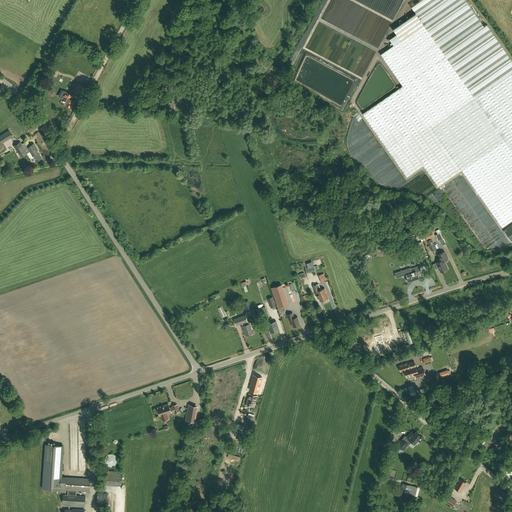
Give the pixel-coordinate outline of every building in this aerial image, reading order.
[(511,60),(487,24),(484,26),(465,0),(420,0),(412,7),(416,13),(393,29),(401,40),(381,54),(403,85),(363,114),(407,177),(423,165),(438,187),(440,185),(462,170),(502,227),(511,220),(511,60)] [(54,77),(57,71),(51,68),(48,73),(54,77)] [(81,95),(85,87),(78,83),(74,91),(81,95)] [(62,89),(58,96),(61,98),(62,99),(67,101),(66,105),(71,108),(72,106),(75,101),(72,99),(71,99),(72,98),(73,95),(72,95),(66,91),(65,91),(62,89)] [(20,142),(14,146),(16,149),(19,154),(21,157),(27,154),(31,159),(32,162),(35,160),(36,161),(42,158),(37,151),(36,149),(37,148),(34,143),(30,146),(28,147),(29,150),(26,151),(22,144),(20,142)] [(430,237),(431,238),(434,237),(431,230),(424,233),(426,239),(430,237)] [(432,250),(435,248),(431,239),(427,241),(432,250)] [(414,251),(407,253),(411,263),(418,261),(414,251)] [(441,263),(444,261),(448,259),(447,258),(448,258),(447,255),(446,255),(444,252),(438,254),(441,261),(440,261),(441,263)] [(441,263),(440,261),(437,263),(441,272),(443,272),(444,272),(446,271),(446,270),(448,269),(445,263),(444,261),(441,263)] [(315,271),(314,269),(318,268),(317,265),(308,268),(308,267),(304,268),(306,273),(315,271)] [(400,271),(395,273),(396,278),(402,276),(406,275),(408,282),(413,281),(412,279),(419,277),(417,274),(421,272),(419,267),(411,269),(411,268),(400,271)] [(320,301),(329,298),(325,288),(319,290),(317,284),(313,286),(315,292),(318,298),(319,297),(320,301)] [(278,307),(288,304),(281,285),(272,288),(278,307)] [(276,306),(272,297),(267,298),(271,308),(276,306)] [(243,303),(247,312),(253,309),(248,300),(243,303)] [(258,315),(267,312),(265,307),(257,309),(257,312),(258,315)] [(291,319),(293,327),(300,325),(297,317),(294,318),(292,313),(287,314),(289,320),(291,319)] [(246,336),(253,333),(250,324),(249,324),(249,321),(247,321),(245,315),(234,319),(236,325),(244,323),(245,325),(242,326),(243,331),(244,330),(246,336)] [(271,333),(279,330),(276,321),(267,324),(271,333)] [(211,334),(206,336),(210,348),(219,345),(217,338),(220,337),(216,325),(210,328),(209,328),(211,334)] [(414,344),(420,342),(415,329),(410,331),(414,344)] [(381,339),(374,340),(378,355),(385,353),(381,339)] [(415,375),(416,377),(425,374),(423,367),(417,369),(416,365),(415,365),(414,361),(410,362),(410,364),(408,364),(408,363),(399,366),(401,371),(405,370),(407,376),(412,375),(412,376),(415,375)] [(441,378),(449,375),(447,370),(439,372),(441,378)] [(254,375),(250,390),(259,392),(263,378),(254,375)] [(168,404),(158,407),(160,416),(161,416),(162,420),(169,418),(168,414),(171,413),(175,411),(175,412),(179,411),(177,404),(173,406),(170,407),(168,404)] [(196,406),(189,405),(186,419),(193,421),(196,406)] [(247,415),(244,428),(243,428),(251,430),(254,417),(248,415),(247,415)] [(403,450),(406,447),(408,444),(409,445),(412,441),(414,444),(418,440),(420,442),(424,438),(416,431),(414,433),(412,431),(406,437),(405,436),(397,445),(403,450)] [(63,503),(67,503),(85,504),(85,496),(76,495),(76,491),(90,492),(91,479),(61,477),(63,445),(47,444),(44,489),(68,490),(68,495),(63,494),(63,503)] [(508,475),(509,478),(511,476),(511,468),(510,470),(509,467),(503,470),(506,476),(508,475)] [(461,491),(466,482),(460,478),(456,476),(454,480),(458,482),(455,487),(461,491)] [(107,506),(107,494),(97,493),(97,505),(107,506)] [(442,499),(453,506),(456,500),(445,494),(442,499)]
